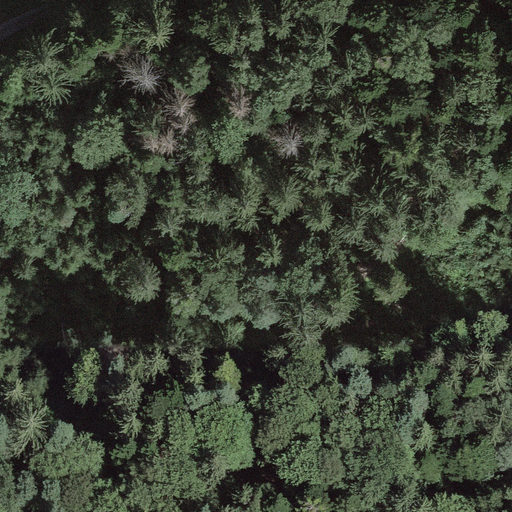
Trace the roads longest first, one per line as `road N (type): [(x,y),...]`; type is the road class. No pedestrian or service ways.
road 1 (track): [(237,508),(255,407),(287,355),(511,187)]
road 2 (track): [(0,185),(76,317),(114,485),(154,510),(185,511)]
road 3 (track): [(195,511),(382,495),(511,508)]
